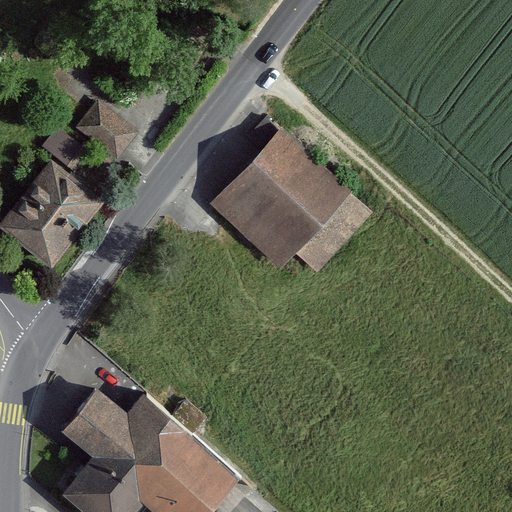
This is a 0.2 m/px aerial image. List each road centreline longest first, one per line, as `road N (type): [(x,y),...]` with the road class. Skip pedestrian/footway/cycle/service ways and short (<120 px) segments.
road 1 (secondary): [(302,0),(34,348)]
road 2 (track): [(511,297),(256,56)]
road 3 (secondary): [(8,511),(11,413),(34,348)]
